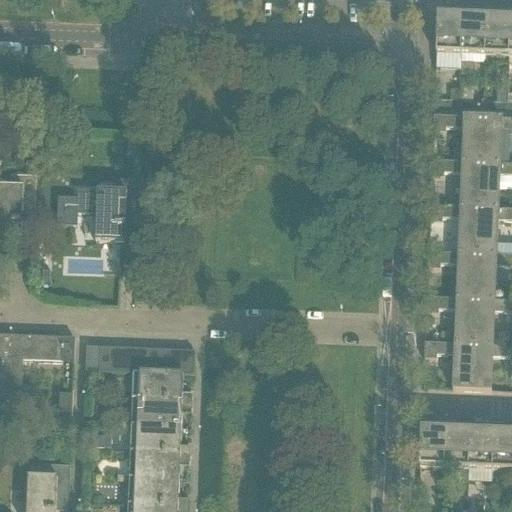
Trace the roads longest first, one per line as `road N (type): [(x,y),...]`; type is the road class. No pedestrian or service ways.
road 1 (tertiary): [(399,329),(407,112),(401,77),(369,50),(162,40)]
road 2 (residential): [(399,329),(31,317)]
road 3 (tertiary): [(162,40),(0,35)]
